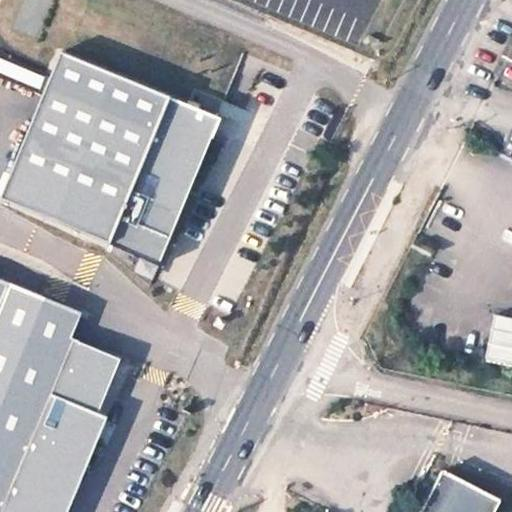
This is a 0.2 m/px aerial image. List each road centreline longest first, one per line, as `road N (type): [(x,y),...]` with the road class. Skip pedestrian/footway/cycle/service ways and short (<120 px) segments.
road 1 (primary): [(289,344),(468,0)]
road 2 (unknown): [(301,87),(266,144),(196,317),(216,360),(266,387)]
road 3 (unclassified): [(511,412),(357,378),(289,344)]
road 4 (primary): [(203,511),(289,344)]
